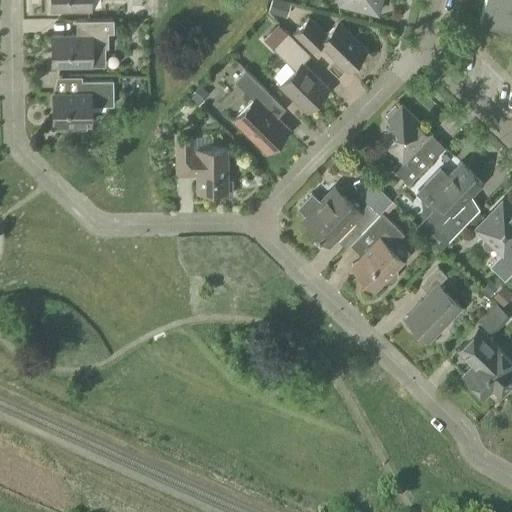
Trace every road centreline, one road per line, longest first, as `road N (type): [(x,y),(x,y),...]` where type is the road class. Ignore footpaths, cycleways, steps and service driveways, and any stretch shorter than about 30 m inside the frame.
road 1 (residential): [(254,223),(89,219),(17,147),(10,0)]
road 2 (residential): [(511,483),(478,464),(254,223)]
road 3 (residential): [(254,223),(424,50)]
road 4 (residential): [(424,50),(511,137)]
